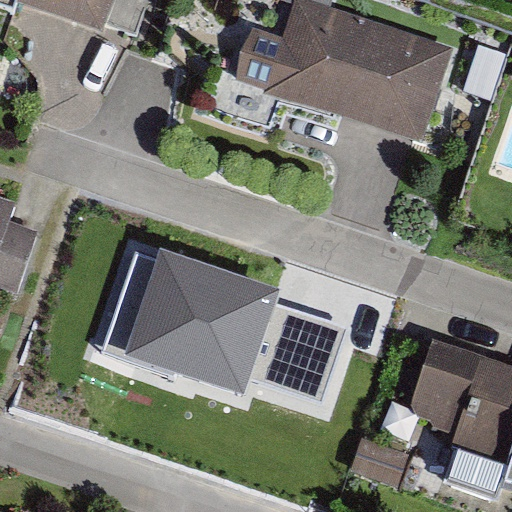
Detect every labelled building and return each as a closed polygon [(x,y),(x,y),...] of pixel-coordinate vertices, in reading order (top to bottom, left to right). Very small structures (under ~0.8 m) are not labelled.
[(113,0),(12,0),(9,13),(99,43),(113,0)] [(284,44),(253,34),(236,87),(417,146),(446,58),(296,9),(284,44)] [(16,207),(0,202),(0,293),(16,299),(36,232),(11,224),(16,207)] [(207,294),(171,396),(286,436),(321,333),(207,294)] [(511,378),(431,351),(401,435),(511,473),(511,378)]
